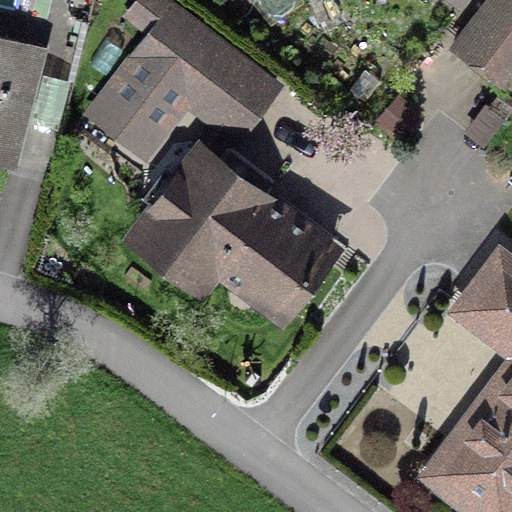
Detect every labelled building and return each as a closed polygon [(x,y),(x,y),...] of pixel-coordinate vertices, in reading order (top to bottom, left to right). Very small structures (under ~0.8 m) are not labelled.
[(511,0),(489,0),(452,49),(501,87),(511,72),(511,0)] [(141,152),(181,99),(231,138),(270,87),(219,48),(214,55),(163,17),(90,114),(141,152)] [(0,164),(6,166),(35,48),(0,39),(0,164)] [(196,287),(213,266),(277,315),(327,249),(197,151),(131,238),(196,287)] [(511,362),(424,478),(469,511),(511,511),(511,261),(503,255),(461,311),(511,349),(511,362)]
